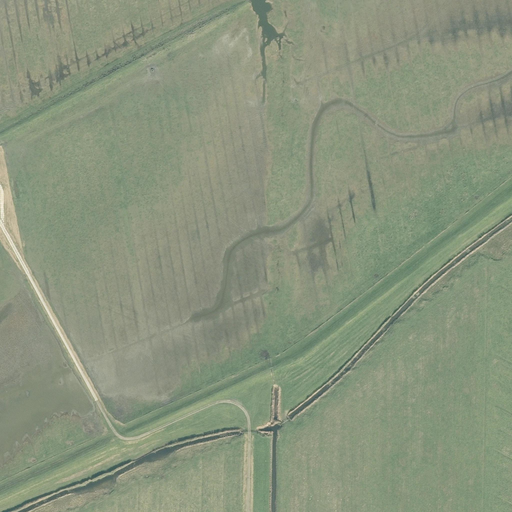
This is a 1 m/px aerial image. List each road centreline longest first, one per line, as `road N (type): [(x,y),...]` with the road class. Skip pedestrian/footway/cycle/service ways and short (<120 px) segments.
road 1 (track): [(122,438),(0,221)]
road 2 (track): [(243,409),(217,401),(122,438)]
